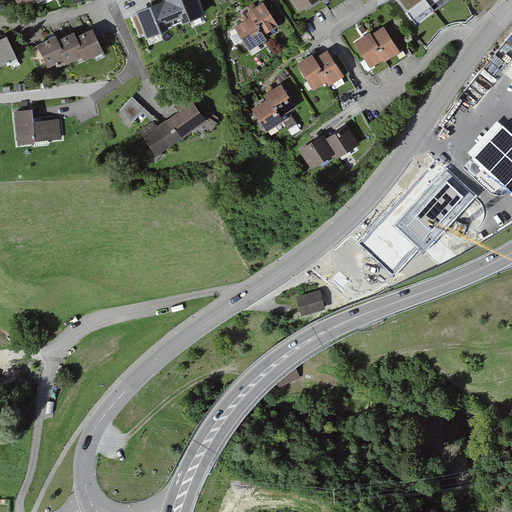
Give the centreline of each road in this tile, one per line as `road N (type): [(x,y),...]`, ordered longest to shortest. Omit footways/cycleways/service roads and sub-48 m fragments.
road 1 (tertiary): [(480,42),(401,160),(345,223),(179,340),(116,401),(88,443),(91,503)]
road 2 (trunk): [(511,253),(343,323),(286,356),(224,415),(176,511)]
road 3 (track): [(88,443),(120,443),(179,391),(223,369),(293,354),(341,363),(410,350)]
road 4 (residential): [(480,42),(447,36),(409,79),(382,93),(362,80),(335,38),(373,0)]
road 5 (residential): [(109,2),(132,53),(129,71),(104,88),(0,100)]
